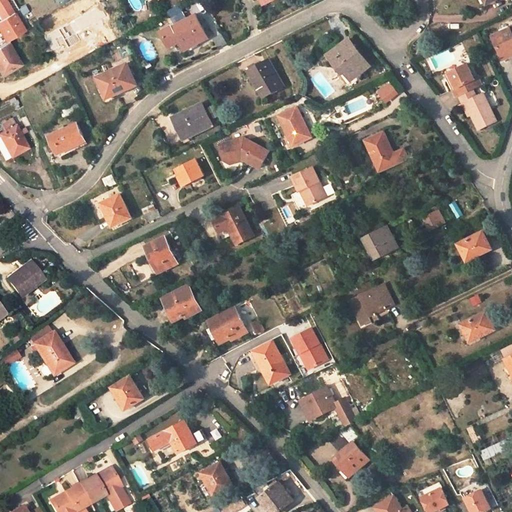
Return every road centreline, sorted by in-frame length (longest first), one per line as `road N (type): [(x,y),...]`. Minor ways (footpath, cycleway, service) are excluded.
road 1 (residential): [(42,226),(230,393),(331,511)]
road 2 (residential): [(27,210),(83,184),(142,103),(179,76),(336,0)]
road 3 (unknown): [(274,182),(78,263)]
road 4 (unknown): [(35,484),(164,405),(199,369)]
road 5 (residential): [(499,181),(484,174),(389,38)]
